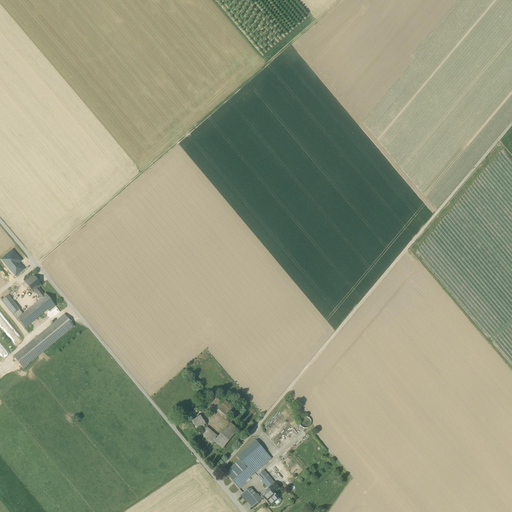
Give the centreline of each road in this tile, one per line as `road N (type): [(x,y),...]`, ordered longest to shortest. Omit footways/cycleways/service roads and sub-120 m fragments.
road 1 (track): [(214,477),(511,123)]
road 2 (track): [(37,266),(340,0)]
road 3 (unclassified): [(0,220),(243,511)]
